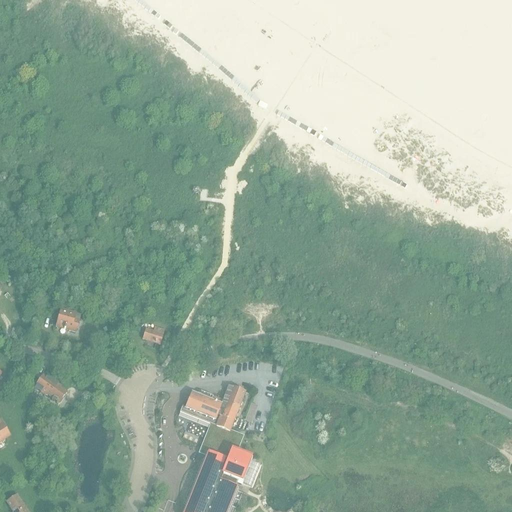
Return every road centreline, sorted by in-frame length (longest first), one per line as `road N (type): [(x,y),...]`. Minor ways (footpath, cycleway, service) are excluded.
road 1 (unclassified): [(131,400),(199,354),(293,335),(383,358),(511,415)]
road 2 (residential): [(131,400),(118,381),(89,367),(0,340)]
